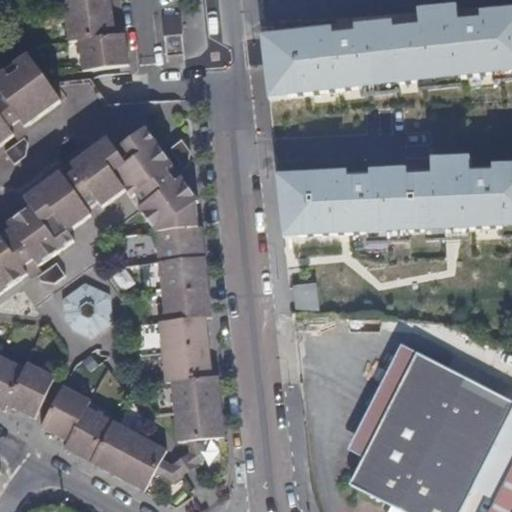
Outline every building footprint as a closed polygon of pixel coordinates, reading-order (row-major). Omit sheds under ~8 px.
[(0,0),(0,147),(15,137),(10,131),(20,123),(25,131),(62,104),(29,58),(15,67),(21,74),(11,81),(6,74),(0,77),(0,0)] [(116,37),(110,0),(63,0),(69,44),(79,43),(83,72),(130,67),(125,36),(116,37)] [(372,0),(374,21),(489,16),(488,0),(372,0)] [(167,63),(185,61),(180,15),(162,17),(167,63)] [(340,145),(338,93),(291,94),(293,147),(340,145)] [(27,138),(23,132),(25,131),(20,123),(10,131),(15,137),(19,143),(25,139),(27,138)] [(213,320),(206,260),(202,230),(200,230),(197,205),(200,204),(181,179),(175,184),(168,174),(175,169),(147,131),(122,149),(128,157),(132,164),(127,167),(123,161),(108,141),(72,167),(76,173),(65,181),(61,175),(25,201),(31,210),(8,227),(11,232),(1,239),(0,238),(0,297),(5,294),(27,277),(23,271),(34,262),(39,269),(74,243),(68,234),(92,217),(88,212),(99,204),(102,210),(126,193),(132,201),(132,200),(138,196),(145,206),(140,210),(156,234),(166,324),(160,324),(166,386),(172,385),(178,445),(189,444),(190,454),(189,455),(197,467),(197,468),(206,462),(203,443),(225,440),(219,379),(212,380),(207,320),(213,320)] [(67,161),(81,151),(72,138),(60,147),(58,160),(62,165),(67,161)] [(19,143),(5,153),(15,166),(27,157),(29,144),(25,139),(19,143)] [(189,168),(191,153),(182,142),(170,151),(184,171),(189,168)] [(132,164),(128,157),(123,161),(127,167),(132,164)] [(72,167),(67,161),(62,165),(59,167),(63,174),(61,175),(65,181),(76,173),(72,167)] [(181,179),(187,175),(184,171),(180,166),(175,169),(168,174),(175,184),(181,179)] [(434,228),(511,227),(511,185),(433,186),(434,228)] [(511,240),(454,242),(456,292),(511,289),(511,240)] [(42,274),(39,269),(34,262),(23,271),(27,277),(31,282),(37,278),(42,274)] [(65,276),(55,264),(42,274),(37,278),(41,283),(55,286),(65,276)] [(114,324),(110,296),(85,285),(62,301),(64,319),(65,320),(73,319),(76,323),(73,332),(91,340),(114,324)] [(73,332),(76,323),(73,319),(65,320),(73,332)] [(363,459),(410,368),(486,407),(493,393),(417,355),(402,347),(348,451),(363,459)] [(0,358),(0,409),(6,413),(9,408),(36,421),(56,379),(28,365),(25,370),(0,358)] [(398,511),(460,511),(511,412),(511,403),(493,393),(486,407),(410,368),(363,459),(349,486),(398,511)] [(168,453),(114,424),(88,410),(91,403),(63,388),(41,429),(68,444),(65,451),(91,465),(146,495),(156,475),(174,485),(182,479),(182,478),(173,466),(171,467),(163,462),(168,453)] [(197,467),(189,455),(188,455),(173,466),(182,478),(183,476),(184,478),(194,470),(194,469),(197,467)]
